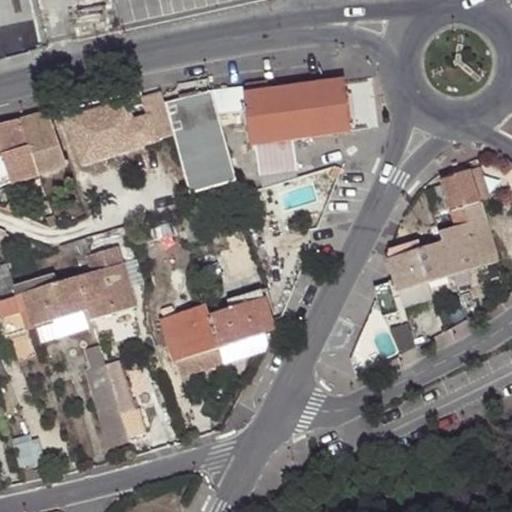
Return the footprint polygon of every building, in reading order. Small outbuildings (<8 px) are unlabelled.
[(165,107),(174,136),(191,196),(235,184),(220,131),(231,130),(230,115),(233,115),(234,123),(241,122),(242,128),(248,128),(249,134),(244,134),(245,143),(250,143),(250,147),(276,143),(350,133),(343,84),(272,92),(271,82),(243,86),(243,92),(210,94),(196,98),(165,107)] [(165,107),(161,94),(142,99),(148,118),(133,123),(127,103),(69,121),(82,165),(174,136),(165,107)] [(66,169),(49,115),(22,122),(35,166),(39,177),(66,169)] [(21,122),(0,127),(0,158),(2,158),(9,179),(11,186),(39,177),(35,166),(22,122),(21,122)] [(0,182),(9,179),(2,158),(0,158),(0,182)] [(479,201),(488,199),(479,171),(470,174),(479,201)] [(440,183),(449,210),(479,201),(470,174),(440,183)] [(498,262),(479,201),(449,210),(456,230),(469,272),(498,262)] [(184,217),(186,228),(217,221),(215,210),(184,217)] [(217,221),(186,228),(190,244),(221,237),(217,221)] [(456,230),(438,236),(441,246),(431,249),(441,281),(469,272),(456,230)] [(85,240),(68,246),(72,258),(90,253),(85,240)] [(375,289),(378,300),(397,294),(406,292),(421,252),(419,244),(387,253),(385,258),(393,283),(375,289)] [(431,249),(421,252),(406,292),(441,281),(431,249)] [(144,287),(136,261),(123,266),(131,292),(144,287)] [(123,266),(78,280),(88,313),(91,323),(137,308),(131,292),(123,266)] [(55,278),(14,290),(23,321),(32,319),(34,330),(54,324),(82,315),(88,313),(78,280),(58,286),(55,278)] [(23,321),(14,290),(0,294),(0,322),(5,340),(34,330),(32,319),(23,321)] [(228,303),(230,310),(274,334),(261,292),(228,303)] [(383,317),(403,311),(397,294),(378,300),(383,317)] [(175,364),(219,350),(209,318),(205,307),(161,321),(175,364)] [(209,318),(219,350),(274,334),(230,310),(209,318)] [(88,330),(82,315),(54,324),(59,340),(88,330)] [(34,330),(39,345),(59,340),(54,324),(34,330)] [(224,366),(265,352),(266,352),(270,343),(274,334),(219,350),(224,366)] [(105,367),(98,346),(85,351),(89,373),(105,367)] [(180,380),(224,366),(219,350),(175,364),(180,380)] [(121,415),(112,387),(105,367),(89,373),(95,392),(93,394),(102,424),(104,422),(121,418),(121,415)] [(127,382),(112,387),(121,415),(137,410),(127,382)] [(111,447),(129,442),(121,418),(104,422),(111,447)] [(29,436),(11,441),(13,448),(31,442),(29,436)] [(31,442),(13,448),(19,467),(41,460),(36,441),(31,442)] [(31,468),(20,471),(24,484),(52,479),(49,468),(31,471),(31,468)]
